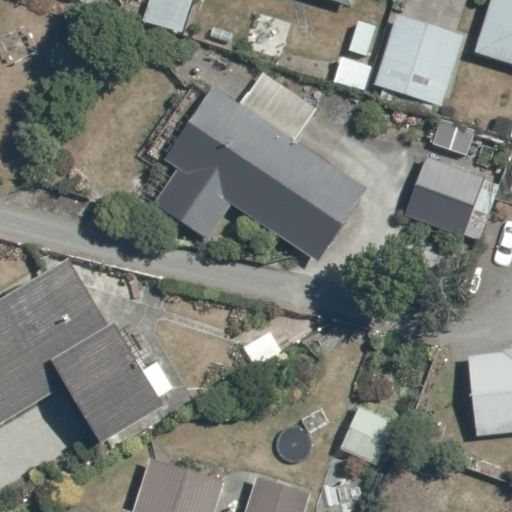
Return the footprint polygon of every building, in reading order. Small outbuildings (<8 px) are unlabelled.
[(150,0),(144,24),(182,35),(192,0),(150,0)] [(511,0),(495,0),(479,54),(511,64),(511,0)] [(288,18),(246,8),(236,49),(278,59),(288,18)] [(395,13),(377,69),(339,56),(330,82),(368,95),(371,86),(442,109),(466,36),(395,13)] [(289,85),(243,55),(234,70),(198,46),(177,77),(187,84),(173,105),(144,148),(178,171),(155,206),(208,241),(233,205),(321,264),(366,197),(380,206),(416,151),(298,72),(289,85)] [(450,162),(461,131),(437,122),(404,215),(477,241),(499,179),(450,162)] [(136,361),(119,331),(112,335),(73,267),(0,308),(0,430),(73,388),(109,451),(170,416),(162,401),(178,392),(153,351),(136,361)] [(327,321),(288,318),(240,343),(260,382),(338,341),(327,321)] [(511,433),(511,348),(473,351),(478,436),(511,433)] [(398,423),(359,406),(340,449),(379,466),(398,423)] [(122,511),(309,511),(315,496),(239,470),(234,485),(153,457),(134,511),(123,511),(122,511)]
